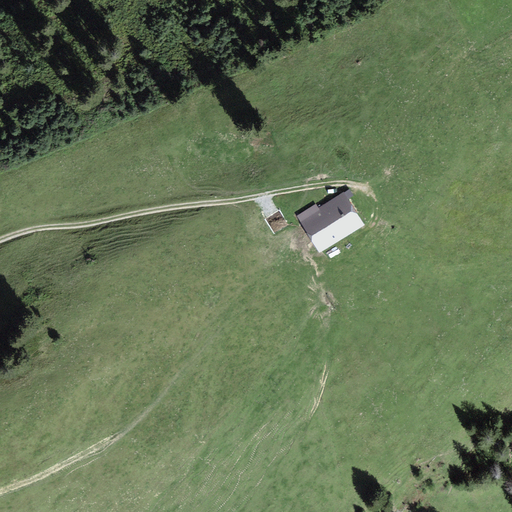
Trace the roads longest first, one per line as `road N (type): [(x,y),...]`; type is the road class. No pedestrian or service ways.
road 1 (track): [(310,258),(365,234),(375,218),(364,192),(336,183),(38,229),(0,242)]
road 2 (track): [(0,487),(77,456),(135,413),(260,268),(310,258)]
